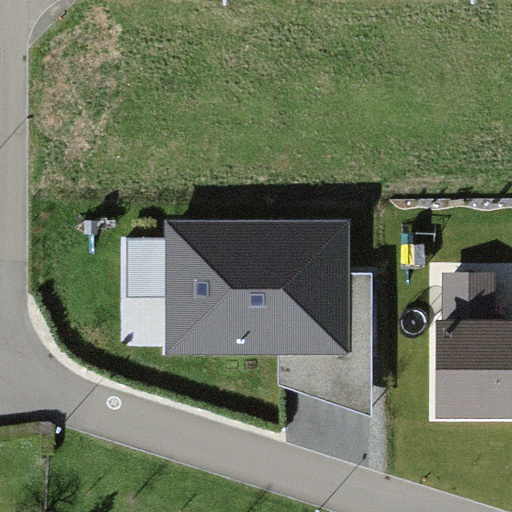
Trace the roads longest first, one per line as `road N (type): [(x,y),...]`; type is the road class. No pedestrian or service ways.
road 1 (residential): [(48,381),(417,511)]
road 2 (residential): [(18,0),(21,372)]
